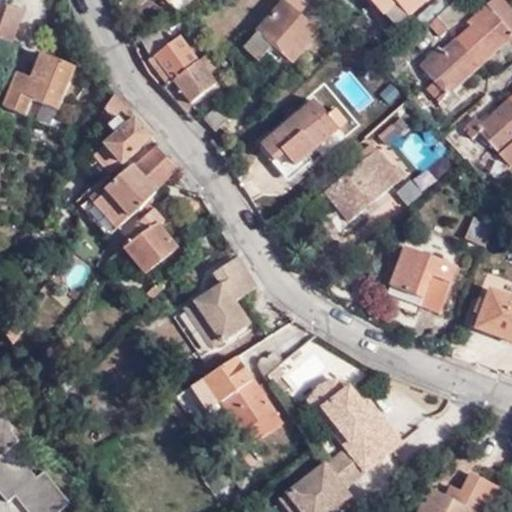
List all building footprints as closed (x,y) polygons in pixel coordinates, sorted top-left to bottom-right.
[(9,0),(4,0),(0,12),(0,43),(7,45),(22,3),(9,0)] [(282,0),(283,0),(244,45),(259,57),(271,42),(291,58),(316,30),(298,14),(307,3),(304,0),(282,0)] [(373,0),(395,0),(407,13),(421,0),(373,0)] [(394,24),(407,13),(395,0),(373,0),(394,24)] [(511,12),(500,0),(485,0),(489,4),(440,48),(437,44),(418,61),(442,88),(434,96),(442,104),(446,100),(450,104),(459,96),(452,89),(507,38),(511,43),(511,42),(511,12)] [(456,0),(448,0),(426,21),(437,32),(464,8),(456,0)] [(170,75),(173,78),(198,58),(179,33),(177,35),(193,57),(170,75)] [(153,53),(170,75),(193,57),(177,35),(153,53)] [(71,64),(40,51),(30,74),(17,68),(1,104),(19,112),(25,97),(52,109),(71,64)] [(173,78),(191,102),(224,75),(222,73),(234,64),(224,51),(212,60),(206,52),(198,58),(173,78)] [(148,58),(164,79),(167,77),(170,75),(153,53),(148,58)] [(150,133),(113,91),(98,115),(113,132),(92,151),(106,169),(150,133)] [(511,91),(477,123),(472,117),(464,123),(468,127),(463,132),(471,140),(480,132),(509,164),(511,161),(511,91)] [(292,164),(304,154),(336,127),(311,97),(258,143),(272,160),(282,151),(292,164)] [(221,101),(202,117),(214,130),(233,112),(221,101)] [(389,145),(408,126),(400,119),(381,137),(389,145)] [(397,145),(426,180),(443,165),(415,130),(397,145)] [(75,206),(87,219),(88,217),(103,235),(141,203),(178,166),(158,142),(116,177),(113,173),(88,195),(75,206)] [(394,165),(377,144),(324,189),(349,219),(406,170),(399,161),(394,165)] [(309,161),(304,154),(292,164),(282,151),(272,160),(269,163),(284,181),(309,161)] [(130,225),(118,240),(141,271),(175,245),(158,221),(162,219),(151,205),(146,210),(140,215),(130,225)] [(463,234),(483,241),(490,220),(470,212),(463,234)] [(404,245),(400,257),(395,271),(391,283),(422,293),(421,298),(441,305),(455,263),(404,245)] [(253,277),(238,253),(214,268),(222,279),(186,303),(212,344),(249,319),(235,298),(231,292),(253,277)] [(395,271),(400,257),(390,254),(386,268),(395,271)] [(231,292),(235,298),(257,283),(253,277),(231,292)] [(511,292),(488,284),(476,321),(511,333),(511,292)] [(235,354),(175,395),(179,400),(196,390),(206,405),(219,397),(248,440),(280,419),(253,376),(251,378),(235,354)] [(291,362),(283,379),(307,389),(314,372),(291,362)] [(347,445),(324,462),(342,487),(346,485),(398,442),(363,401),(349,383),(344,387),(336,377),(321,382),(313,393),(339,425),(334,428),(347,445)] [(309,397),(334,428),(339,425),(313,393),(309,397)] [(363,401),(398,442),(402,439),(368,397),(363,401)] [(54,511),(53,510),(66,499),(41,468),(34,473),(9,442),(16,437),(9,426),(11,424),(3,414),(5,411),(0,404),(0,491),(6,499),(13,493),(27,511),(54,511)] [(342,487),(324,462),(289,489),(306,510),(303,511),(326,511),(339,503),(332,494),(342,487)] [(346,485),(342,487),(348,495),(352,492),(346,485)] [(488,511),(491,508),(458,492),(455,498),(430,486),(416,511),(488,511)] [(348,495),(342,487),(332,494),(339,503),(348,495)] [(303,511),(306,510),(289,489),(282,494),(295,511),(303,511)]
